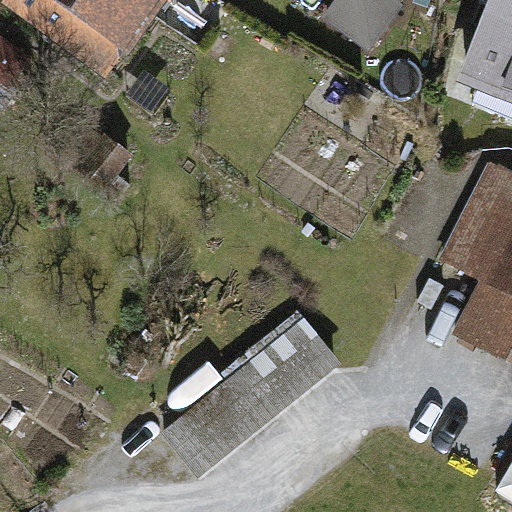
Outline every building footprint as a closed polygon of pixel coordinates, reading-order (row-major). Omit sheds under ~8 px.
[(15,0),(8,11),(116,93),(187,0),(15,0)] [(376,57),(407,12),(390,0),(343,0),(328,23),(376,57)] [(511,0),(495,0),(455,90),(511,115),(511,0)] [(511,162),(493,153),(434,269),(477,291),(450,343),(511,375),(511,162)] [(305,321),(160,436),(199,485),(345,370),(305,321)] [(511,503),(511,469),(497,495),(511,503)]
